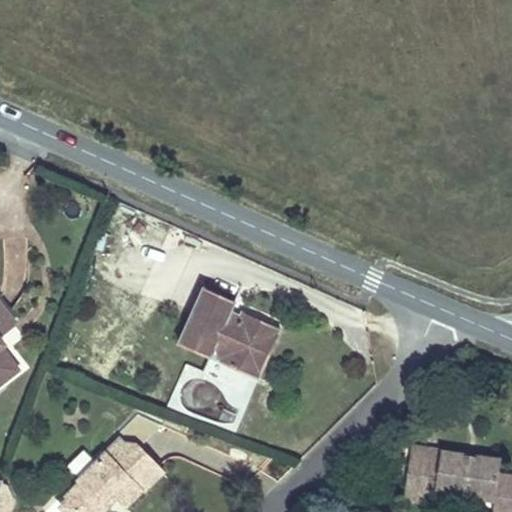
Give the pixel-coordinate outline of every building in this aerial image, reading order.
[(217,285),(214,292),(241,304),(244,297),(217,285)] [(2,290),(0,291),(0,386),(32,364),(19,347),(13,351),(6,341),(11,336),(28,325),(2,290)] [(241,304),(214,292),(193,341),(225,354),(228,349),(248,357),(245,363),(258,368),(265,353),(273,356),(283,332),(277,329),(280,321),(258,311),(253,323),(236,316),(241,304)] [(280,321),(277,329),(283,332),(273,356),(265,353),(258,368),(273,374),(293,326),(280,321)] [(19,347),(11,336),(6,341),(13,351),(19,347)] [(228,349),(225,354),(245,363),(248,357),(228,349)] [(143,479),(164,458),(139,433),(134,438),(122,427),(84,465),(86,468),(70,484),(81,495),(78,506),(84,511),(113,511),(112,492),(123,484),(135,497),(147,483),(143,479)] [(452,462),(454,446),(422,442),(421,457),(452,462)] [(511,454),(454,446),(452,462),(421,457),(417,491),(448,496),(450,484),(511,493),(510,507),(511,507),(511,454)] [(172,466),(164,458),(143,479),(147,483),(152,487),(172,466)] [(0,480),(0,506),(9,484),(0,480)] [(81,495),(70,484),(57,496),(73,511),(78,506),(81,495)]
